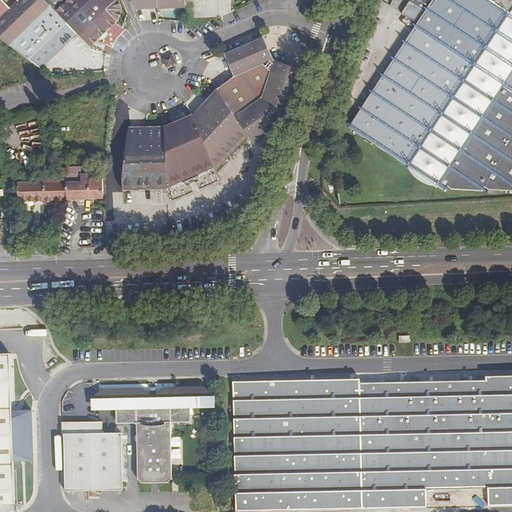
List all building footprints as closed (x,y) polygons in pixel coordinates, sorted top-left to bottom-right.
[(58,13),(71,0),(67,0),(56,11),(58,13)] [(71,0),(58,13),(77,34),(91,49),(108,33),(118,23),(123,13),(117,0),(71,0)] [(185,0),(136,0),(138,9),(159,7),(159,8),(169,8),(186,7),(185,0)] [(391,40),(386,52),(386,53),(396,60),(364,110),(350,132),(446,193),(449,190),(455,194),(462,193),(463,191),(468,193),(473,193),(475,190),(478,193),(483,192),(486,188),(493,192),(499,192),(500,190),(504,192),(510,191),(511,189),(511,0),(412,0),(412,2),(409,2),(401,15),(406,17),(403,22),(401,20),(391,35),(393,36),(391,40)] [(58,13),(56,11),(51,6),(9,46),(40,69),(77,34),(58,13)] [(270,61),(260,38),(220,56),(223,64),(229,78),(270,61)] [(171,55),(163,58),(166,68),(175,64),(171,55)] [(221,86),(213,91),(215,93),(246,140),(250,146),(281,124),(286,117),(295,85),(298,71),(270,63),(231,79),(221,86)] [(192,116),(213,168),(214,169),(246,140),(215,93),(201,107),(192,116)] [(213,168),(192,116),(177,123),(165,130),(167,188),(214,169),(213,168)] [(167,188),(165,130),(144,129),(129,129),(124,178),(124,190),(167,188)] [(66,175),(67,200),(104,199),(103,179),(90,179),(90,174),(87,174),(87,172),(81,172),(81,168),(66,169),(66,172),(66,175)] [(67,200),(66,175),(60,175),(55,175),(44,175),(45,181),(20,182),(20,202),(67,200)] [(0,504),(17,504),(14,463),(34,462),(32,411),(12,411),(9,355),(0,355),(0,504)] [(511,375),(486,376),(486,380),(360,383),(360,379),(233,381),(233,402),(234,402),(235,511),(359,510),(359,507),(367,506),(367,510),(427,509),(427,490),(489,489),(489,508),(511,507),(511,375)] [(151,388),(107,389),(102,393),(103,411),(119,411),(118,425),(138,425),(140,481),(145,485),(170,485),(173,480),(173,424),(192,423),(192,410),(208,410),(211,406),(210,391),(207,387),(168,388),(166,390),(164,393),(163,400),(163,396),(155,397),(155,400),(154,400),(154,394),(152,390),(151,388)] [(66,434),(69,434),(68,425),(102,425),(102,423),(66,422),(66,434)] [(68,425),(69,434),(66,434),(66,437),(68,436),(69,491),(127,492),(123,435),(104,434),(104,423),(102,423),(102,425),(68,425)] [(176,437),(175,459),(182,459),(183,437),(176,437)]
